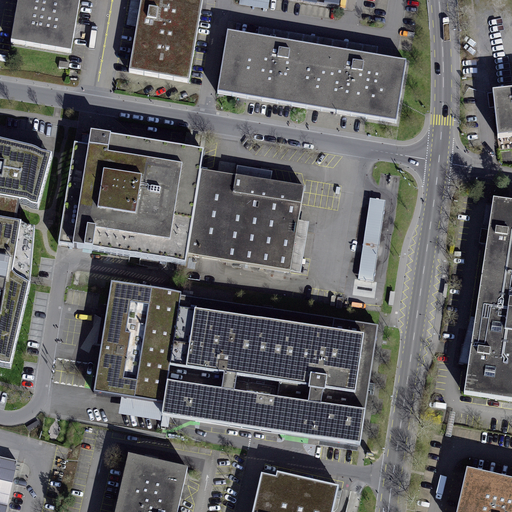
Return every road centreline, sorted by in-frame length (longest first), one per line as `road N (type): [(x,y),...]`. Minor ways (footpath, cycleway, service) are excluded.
road 1 (residential): [(0,85),(438,162)]
road 2 (tertiary): [(438,162),(388,511)]
road 3 (unknown): [(83,183),(168,204),(177,229),(172,264),(340,286)]
road 4 (tertiary): [(440,0),(438,162)]
